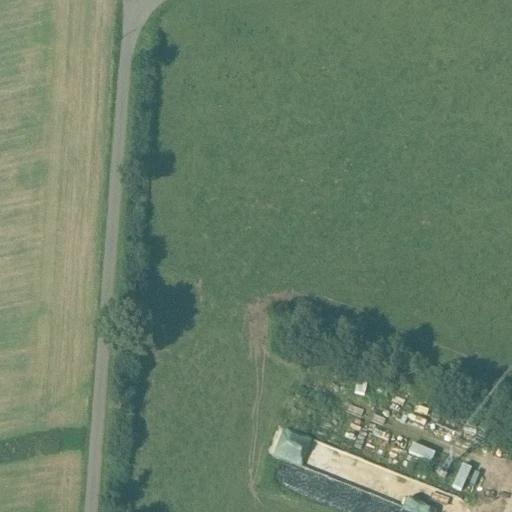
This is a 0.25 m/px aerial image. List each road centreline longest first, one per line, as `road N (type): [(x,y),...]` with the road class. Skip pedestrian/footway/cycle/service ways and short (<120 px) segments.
road 1 (unclassified): [(154,0),(141,9),(123,55),(90,511)]
road 2 (track): [(362,416),(501,466),(504,511)]
